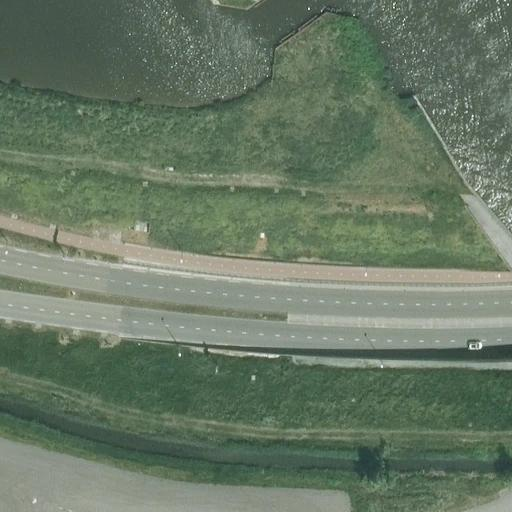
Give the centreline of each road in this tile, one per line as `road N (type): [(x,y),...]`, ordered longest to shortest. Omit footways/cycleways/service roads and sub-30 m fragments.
road 1 (primary): [(511,304),(243,297),(113,284),(0,260)]
road 2 (primary): [(0,305),(246,334),(511,341)]
